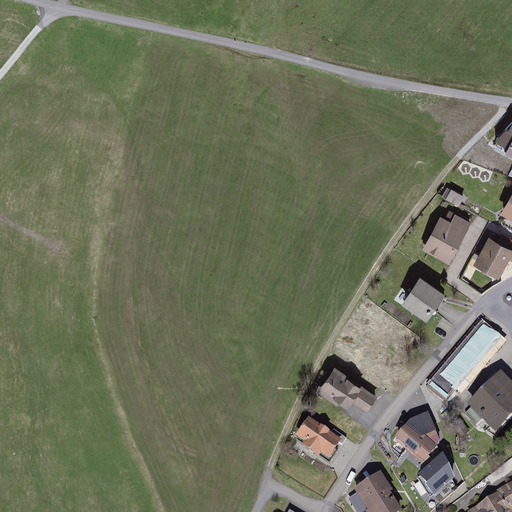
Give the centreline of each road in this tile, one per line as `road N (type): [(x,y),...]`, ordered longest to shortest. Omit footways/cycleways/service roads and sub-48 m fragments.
road 1 (residential): [(55,10),(511,104)]
road 2 (track): [(511,104),(434,188),(359,297),(307,386),(268,482)]
road 3 (residential): [(489,300),(323,511)]
